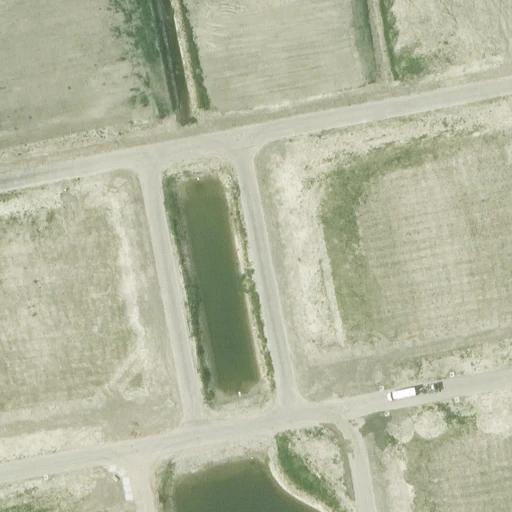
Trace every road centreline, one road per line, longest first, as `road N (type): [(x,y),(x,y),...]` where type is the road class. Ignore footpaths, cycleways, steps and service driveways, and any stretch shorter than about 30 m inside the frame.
road 1 (residential): [(511,70),(0,176)]
road 2 (residential): [(344,403),(129,446)]
road 3 (residential): [(511,373),(344,403)]
road 4 (residential): [(129,446),(0,469)]
